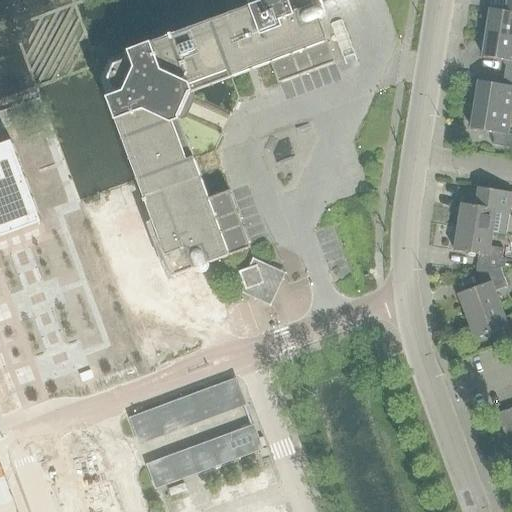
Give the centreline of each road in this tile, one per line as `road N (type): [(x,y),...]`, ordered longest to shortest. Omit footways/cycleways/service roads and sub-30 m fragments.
road 1 (residential): [(477,511),(410,323),(403,251),(415,155)]
road 2 (residential): [(415,155),(439,0)]
road 3 (unknown): [(244,350),(300,483)]
